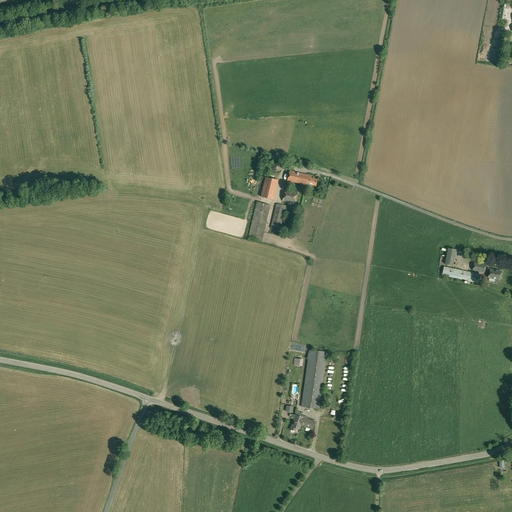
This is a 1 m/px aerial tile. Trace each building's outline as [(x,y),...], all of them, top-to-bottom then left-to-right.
[(289,171),(287,181),(306,185),(307,184),(316,186),(317,179),(311,178),(311,176),(306,174),(306,175),(289,171)] [(265,177),(261,197),(274,200),(278,180),(265,177)] [(283,202),(295,204),(298,192),(285,189),(283,202)] [(269,216),(268,216),(271,205),(257,202),(249,238),(262,241),(267,219),(269,219),(269,216)] [(276,204),(271,227),(281,230),(286,206),(276,204)] [(448,248),(445,264),(453,266),(456,250),(448,248)] [(486,264),(474,262),(472,271),(485,273),(486,264)] [(480,274),(444,267),(442,276),(479,283),(480,274)] [(500,280),(501,271),(490,269),(488,278),(500,280)] [(301,407),(310,408),(318,351),(309,350),(301,407)] [(327,352),(318,351),(310,408),(319,409),(327,352)] [(300,415),(299,416),(296,415),(290,430),(295,432),(296,429),(300,430),(301,426),(304,418),(305,416),(300,415)] [(308,419),(304,418),(301,426),(312,429),(315,421),(313,421),(314,419),(308,417),(308,419)] [(295,439),(297,438),(296,433),(287,435),(290,443),(296,442),(295,439)]
